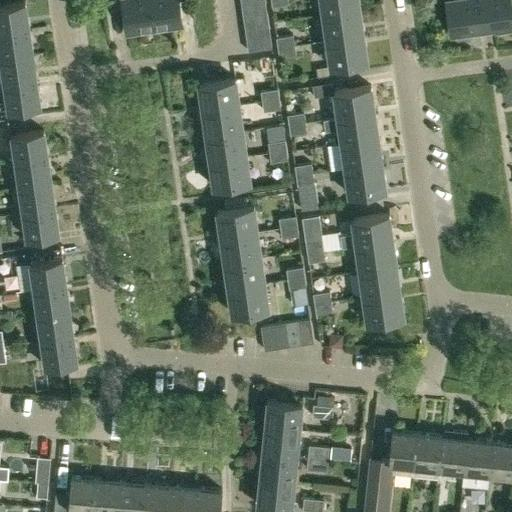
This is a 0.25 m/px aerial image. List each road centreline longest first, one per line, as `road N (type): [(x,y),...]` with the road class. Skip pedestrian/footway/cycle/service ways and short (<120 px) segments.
road 1 (residential): [(115,357),(412,382),(433,360),(439,301)]
road 2 (residential): [(115,357),(72,76)]
road 3 (residential): [(439,301),(408,79)]
road 4 (residential): [(72,76),(231,54),(227,0)]
road 5 (residential): [(0,424),(96,427),(110,414),(115,357)]
